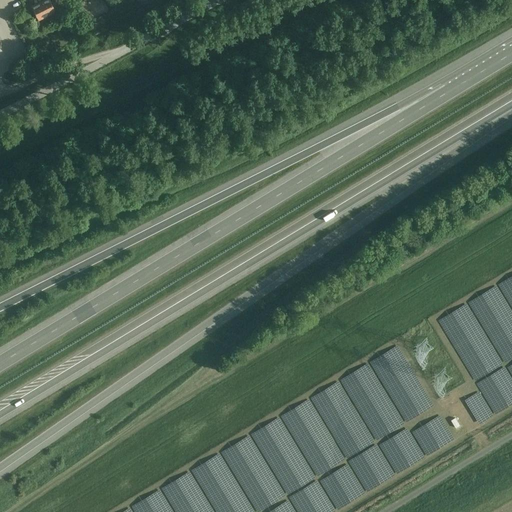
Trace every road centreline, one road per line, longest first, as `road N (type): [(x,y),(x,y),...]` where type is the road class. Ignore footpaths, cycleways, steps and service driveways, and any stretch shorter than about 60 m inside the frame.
road 1 (trunk): [(0,467),(511,118)]
road 2 (trunk): [(0,411),(511,101)]
road 3 (trunk): [(450,89),(0,363)]
road 4 (trunk): [(450,89),(370,121),(0,307)]
road 5 (unclassified): [(0,114),(220,0)]
road 6 (unclassified): [(511,437),(389,511)]
